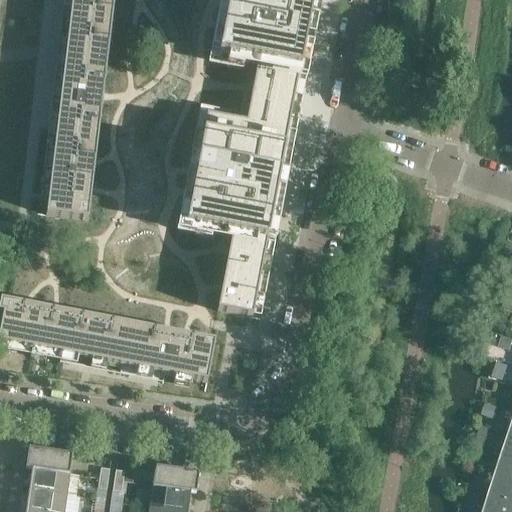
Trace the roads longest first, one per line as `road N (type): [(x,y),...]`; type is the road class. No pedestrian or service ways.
road 1 (residential): [(342,126),(296,370),(274,404),(242,427),(214,433),(0,404)]
road 2 (residential): [(511,190),(342,126)]
road 3 (residential): [(342,126),(367,0)]
